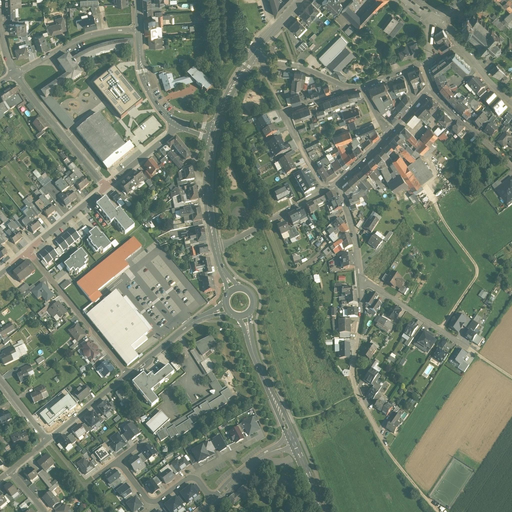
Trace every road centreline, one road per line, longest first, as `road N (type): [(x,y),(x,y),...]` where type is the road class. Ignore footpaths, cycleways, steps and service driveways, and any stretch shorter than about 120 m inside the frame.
road 1 (residential): [(359,281),(353,378),(389,454)]
road 2 (residential): [(126,375),(26,251)]
road 3 (residential): [(345,90),(284,112),(328,188)]
road 4 (residential): [(359,281),(484,358)]
road 5 (residential): [(16,73),(106,187)]
road 6 (secondary): [(292,442),(251,352),(244,316)]
road 7 (residential): [(16,73),(70,41),(137,29)]
road 8 (residential): [(328,188),(214,247)]
road 9 (residential): [(225,308),(194,320),(126,375)]
